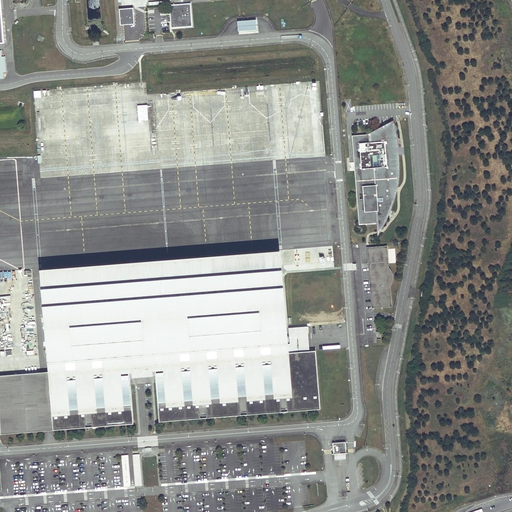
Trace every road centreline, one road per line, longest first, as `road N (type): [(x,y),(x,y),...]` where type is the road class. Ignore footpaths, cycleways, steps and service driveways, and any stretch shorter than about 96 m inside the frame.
road 1 (tertiary): [(384,0),(411,81),(420,201),(386,385),(390,452)]
road 2 (tertiary): [(390,452),(377,493),(300,511)]
